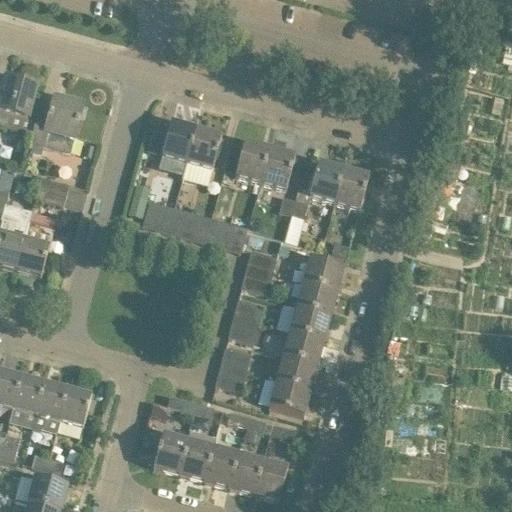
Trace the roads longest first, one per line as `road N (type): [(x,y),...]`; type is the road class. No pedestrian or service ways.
road 1 (residential): [(312,511),(407,173),(397,141)]
road 2 (residential): [(63,350),(144,71)]
road 3 (residential): [(397,141),(144,71)]
road 4 (residential): [(110,490),(142,371),(63,350)]
road 5 (residential): [(511,6),(461,6),(425,118),(397,141)]
road 6 (residential): [(144,71),(0,32)]
